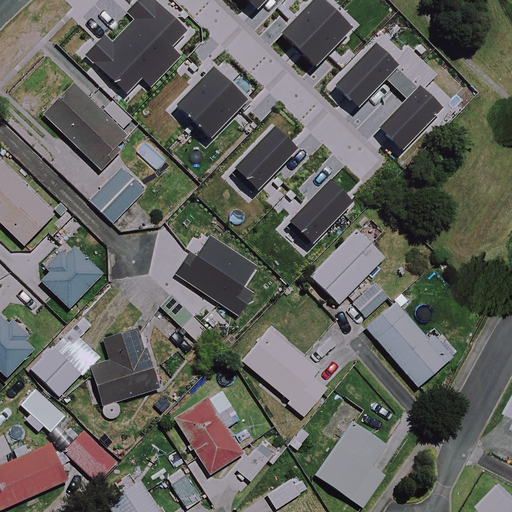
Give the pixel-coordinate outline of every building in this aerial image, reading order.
[(294,18),(296,21),(330,0),(229,0),(210,12),(237,57),(270,37),(268,33),(294,18)] [(174,86),(127,31),(93,60),(113,84),(116,82),(142,113),(174,86)] [(408,139),(400,54),(359,59),(362,86),(354,87),(359,128),(367,127),(368,143),(408,139)] [(224,100),(204,78),(173,107),(193,129),(224,100)] [(129,142),(73,87),(42,119),(98,174),(129,142)] [(335,156),(308,138),(299,151),(326,169),(335,156)] [(53,215),(0,165),(0,225),(23,247),(53,215)] [(143,193),(119,170),(87,202),(110,225),(143,193)] [(285,236),(272,198),(193,225),(206,263),(285,236)] [(382,260),(353,232),(308,278),(336,306),(382,260)] [(40,266),(46,272),(39,280),(72,311),(103,278),(70,247),(61,256),(55,251),(40,266)] [(203,306),(178,284),(156,308),(195,344),(205,333),(191,320),(203,306)] [(385,300),(373,285),(349,306),(361,320),(385,300)] [(426,343),(393,304),(364,328),(397,367),(390,373),(398,383),(404,378),(414,389),(452,358),(434,336),(426,343)] [(10,322),(5,328),(0,323),(0,375),(5,380),(31,352),(21,343),(27,337),(10,322)] [(157,388),(132,327),(99,341),(108,363),(86,372),(106,421),(120,416),(115,405),(157,388)] [(316,373),(266,331),(240,362),(304,416),(325,391),(310,379),(316,373)] [(80,374),(50,348),(29,371),(59,398),(80,374)] [(235,417),(218,391),(172,421),(208,476),(240,455),(221,426),(235,417)] [(383,447),(349,424),(313,477),(360,509),(382,477),(368,468),(383,447)] [(114,464),(81,431),(60,451),(94,485),(114,464)] [(275,453),(261,441),(234,471),(247,483),(275,453)] [(0,510),(63,483),(47,446),(0,467),(0,510)] [(200,500),(184,477),(169,487),(185,510),(200,500)] [(304,491),(295,477),(265,496),(274,511),(304,491)] [(155,511),(137,483),(105,505),(109,511),(155,511)] [(511,511),(511,497),(498,484),(474,510),(476,511),(511,511)]
